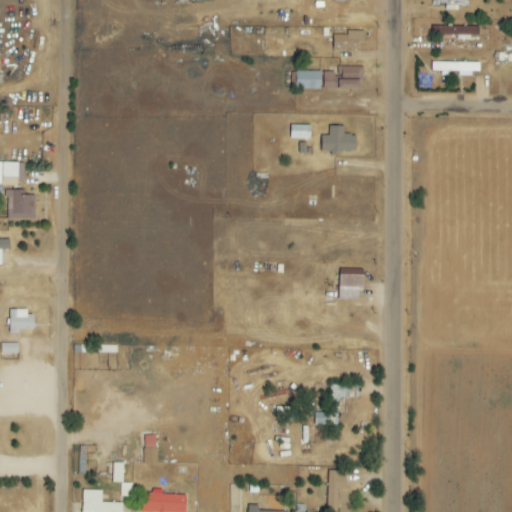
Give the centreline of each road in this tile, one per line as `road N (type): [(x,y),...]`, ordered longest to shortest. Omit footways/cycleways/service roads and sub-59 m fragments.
road 1 (residential): [(69,511),(73,0)]
road 2 (residential): [(401,511),(404,0)]
